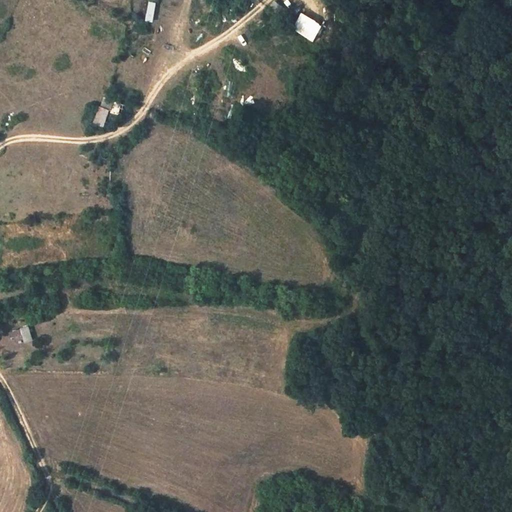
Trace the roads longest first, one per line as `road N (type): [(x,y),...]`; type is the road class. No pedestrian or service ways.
road 1 (track): [(0,145),(22,137),(91,139),(129,126),(164,81),(265,0)]
road 2 (track): [(0,381),(44,468),(105,487),(149,511)]
